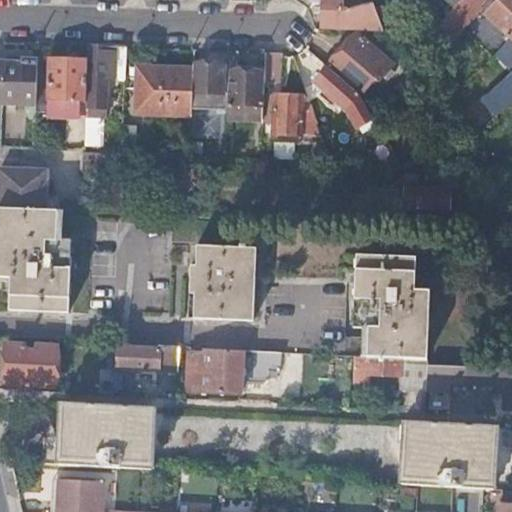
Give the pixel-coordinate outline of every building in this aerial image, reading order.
[(321,0),(320,28),(384,31),(384,30),(372,4),(350,4),(351,3),(343,3),(343,0),(321,0)] [(481,0),(457,0),(453,5),(424,37),(433,45),(429,49),(434,53),(437,49),(439,51),(479,6),(478,4),(481,0)] [(511,32),(511,0),(494,0),(484,12),(509,35),(511,32)] [(327,65),(360,94),(374,78),(378,81),(393,63),(361,34),(347,50),(343,47),(327,65)] [(511,37),(509,35),(493,52),(499,57),(511,43),(511,37)] [(87,114),(86,150),(105,150),(107,75),(119,75),(119,79),(125,79),(126,45),(89,43),(87,97),(87,114)] [(280,78),(282,56),(280,56),(275,55),(271,53),(269,52),(266,52),(265,72),(265,78),(280,78)] [(38,66),(37,109),(48,109),(49,97),(81,98),(80,113),(87,114),(87,97),(85,97),(86,59),(38,56),(38,66)] [(0,100),(26,102),(25,109),(29,109),(29,117),(37,118),(37,109),(38,66),(19,65),(19,61),(0,59),(0,100)] [(194,67),(192,107),(228,108),(229,92),(224,92),(225,65),(194,63),(194,67)] [(156,111),(158,66),(138,65),(137,110),(156,111)] [(347,109),(352,102),(360,94),(327,65),(315,80),(347,109)] [(194,67),(158,66),(156,111),(192,112),(192,107),(194,67)] [(228,108),(228,120),(264,121),(265,94),(265,78),(265,72),(230,71),(229,92),(228,108)] [(265,94),(264,121),(270,122),(270,115),(274,115),(275,95),(265,94)] [(366,127),(376,121),(360,94),(352,102),(366,127)] [(270,115),(270,122),(270,123),(274,123),(274,133),(302,135),(304,96),(275,95),(274,115),(270,115)] [(81,98),(49,97),(48,115),(80,116),(80,113),(81,98)] [(137,123),(124,123),(123,151),(137,152),(137,123)] [(86,150),(83,149),(83,168),(150,171),(151,153),(137,152),(123,151),(105,150),(86,150)] [(1,166),(0,177),(0,205),(60,209),(60,197),(45,196),(46,162),(46,159),(44,157),(42,155),(40,154),(27,153),(27,168),(21,167),(1,166)] [(451,210),(452,188),(452,186),(451,186),(404,184),(402,207),(451,210)] [(60,209),(0,205),(0,276),(11,277),(10,310),(71,312),(74,239),(58,238),(60,209)] [(197,264),(196,297),(202,297),(201,317),(256,319),(259,245),(248,245),(248,241),(242,241),(242,245),(204,243),(203,264),(197,264)] [(360,354),(365,354),(420,355),(421,285),(406,285),(407,253),(347,252),(346,325),(360,325),(360,354)] [(6,344),(4,365),(7,366),(7,380),(56,383),(59,343),(37,342),(36,347),(31,346),(31,342),(9,341),(9,343),(6,344)] [(115,341),(102,341),(100,367),(114,367),(115,341)] [(179,344),(160,344),(160,346),(118,344),(116,365),(178,368),(179,344)] [(244,348),(207,346),(207,352),(190,351),(187,391),(241,394),(244,348)] [(400,373),(400,371),(401,356),(365,354),(365,365),(359,365),(359,372),(400,373)] [(426,373),(427,358),(401,356),(400,371),(426,373)] [(511,368),(469,367),(468,384),(504,385),(503,409),(511,409),(511,368)] [(64,401),(59,462),(68,463),(71,420),(147,425),(144,468),(152,468),(157,406),(64,401)] [(71,420),(68,463),(144,468),(147,425),(71,420)] [(502,427),(408,421),(404,484),(413,485),(415,440),(491,444),(489,490),(498,490),(502,427)] [(415,440),(413,485),(489,490),(491,444),(415,440)] [(54,497),(53,511),(105,511),(107,482),(62,479),(61,498),(54,497)] [(511,511),(511,491),(504,491),(503,500),(497,500),(496,511),(511,511)]
